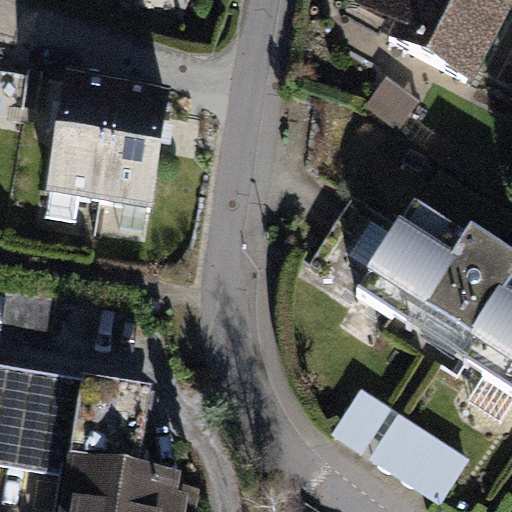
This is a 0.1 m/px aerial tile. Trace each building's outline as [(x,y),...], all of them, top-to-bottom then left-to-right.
[(511,43),(511,3),(504,0),(365,0),(354,21),(487,91),(511,43)] [(167,108),(59,90),(36,226),(145,244),(167,108)] [(511,265),(422,210),(367,299),(511,388),(511,265)] [(72,388),(0,374),(0,472),(57,482),(72,388)] [(174,493),(176,482),(136,475),(148,400),(72,388),(57,482),(52,511),(181,511),(185,494),(174,493)] [(358,397),(330,441),(435,509),(463,466),(358,397)]
